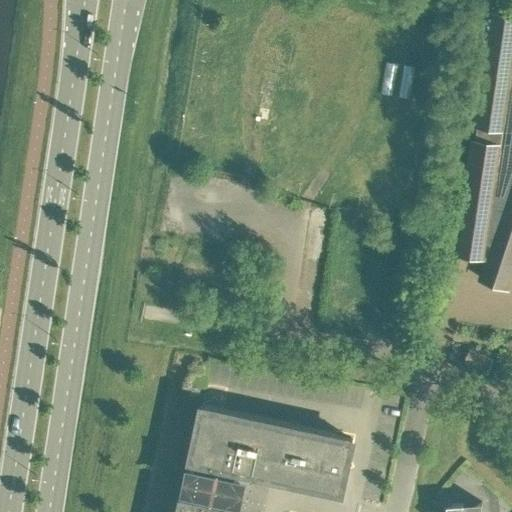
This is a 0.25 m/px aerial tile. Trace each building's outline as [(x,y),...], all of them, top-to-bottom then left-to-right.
[(511,16),(491,14),(474,123),(477,124),(474,142),(472,142),(456,252),(487,257),(480,277),(507,286),(511,272),(511,16)] [(197,69),(195,88),(218,90),(220,71),(197,69)] [(462,360),(485,371),(491,358),(468,348),(462,360)] [(190,490),(187,499),(182,498),(178,511),(233,511),(234,510),(227,508),(230,493),(231,493),(233,493),(234,493),(235,492),(236,491),(236,490),(237,489),(237,487),(236,486),(236,485),(235,484),(234,483),(233,483),(236,468),(274,476),(341,490),(346,469),(351,465),(348,460),(352,438),(202,406),(191,458),(196,459),(194,469),(188,468),(184,488),(190,490)] [(446,511),(482,511),(482,501),(446,504),(446,511)]
